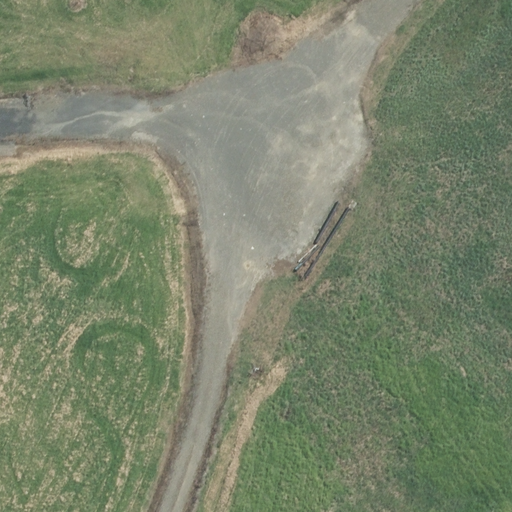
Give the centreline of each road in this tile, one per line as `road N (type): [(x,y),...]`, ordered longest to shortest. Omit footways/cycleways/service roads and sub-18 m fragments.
road 1 (track): [(199,511),(228,432),(226,276),(206,202),(170,165),(0,162)]
road 2 (track): [(189,184),(417,0)]
